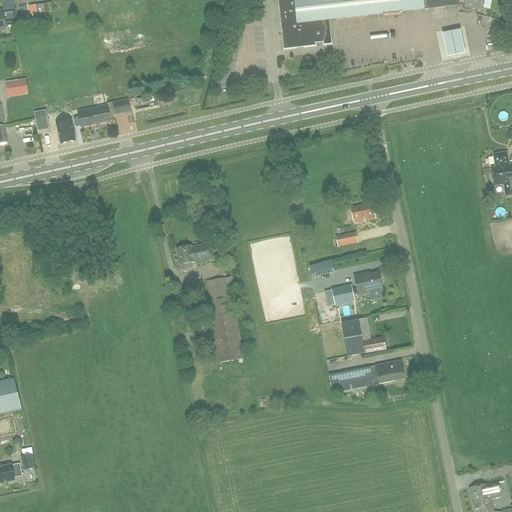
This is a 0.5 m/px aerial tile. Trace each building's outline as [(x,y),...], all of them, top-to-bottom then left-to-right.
[(458,0),(278,0),(284,50),(296,48),(296,45),(303,45),(303,48),(316,46),(316,44),(316,43),(323,42),(323,45),(332,44),(330,21),(425,10),(429,9),(429,10),(459,7),(458,0)] [(483,10),(485,0),(465,0),(464,7),(483,10)] [(39,6),(32,8),(34,17),(41,15),(39,6)] [(16,9),(3,11),(0,11),(0,31),(6,30),(5,27),(18,25),(16,9)] [(443,32),(448,56),(466,52),(461,28),(443,32)] [(8,97),(28,94),(25,80),(6,83),(8,97)] [(116,114),(130,111),(128,101),(113,104),(116,114)] [(82,127),(110,121),(107,106),(79,112),(80,117),(70,119),(72,126),(81,125),(82,127)] [(38,135),(50,133),(47,118),(35,120),(38,135)] [(72,126),(70,119),(70,118),(66,119),(67,122),(57,124),(61,143),(75,140),(72,126)] [(511,164),(510,165),(507,152),(493,155),(495,167),(491,168),(492,174),(491,175),(491,180),(493,181),(494,187),(504,186),(506,198),(511,196),(511,164)] [(292,190),(300,189),(298,180),(290,181),(292,190)] [(366,222),(376,219),(372,204),(351,208),(354,223),(365,220),(366,222)] [(338,247),(358,243),(356,233),(336,237),(338,247)] [(211,244),(192,248),(191,248),(194,263),(198,262),(198,265),(209,262),(208,260),(214,259),(211,244)] [(192,248),(191,246),(176,249),(180,266),(181,266),(182,271),(192,269),(191,264),(194,263),(191,248),(192,248)] [(366,292),(382,289),(378,273),(368,276),(368,274),(354,277),(357,289),(352,291),(351,286),(332,291),(335,306),(355,301),(353,295),(358,294),(358,296),(367,294),(366,292)] [(233,277),(227,278),(207,282),(215,327),(213,327),(219,363),(244,359),(236,317),(234,317),(230,299),(237,298),(233,277)] [(176,317),(185,315),(181,295),(173,296),(176,317)] [(197,313),(185,315),(176,317),(178,323),(198,319),(197,313)] [(386,342),(384,341),(384,339),(363,342),(359,320),(342,323),(348,358),(365,355),(365,353),(386,349),(385,348),(387,346),(386,342)] [(374,386),(405,379),(401,361),(370,368),(370,370),(330,378),(333,393),(374,385),(374,386)] [(0,414),(21,409),(14,379),(0,382),(0,414)] [(24,471),(36,469),(33,455),(21,457),(24,471)] [(14,478),(22,476),(20,464),(12,466),(12,465),(0,467),(0,483),(15,481),(14,478)] [(469,488),(472,503),(501,496),(498,483),(488,485),(488,484),(469,488)] [(494,511),(493,506),(491,500),(502,497),(501,496),(472,503),(474,510),(479,509),(479,511),(494,511)] [(511,503),(511,509),(502,511),(511,511),(511,500),(511,501),(511,503)]
